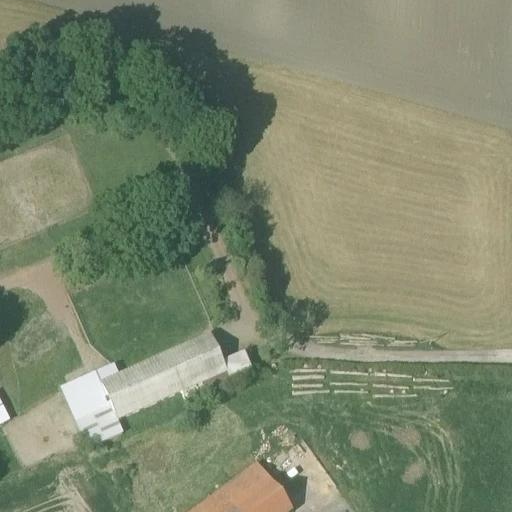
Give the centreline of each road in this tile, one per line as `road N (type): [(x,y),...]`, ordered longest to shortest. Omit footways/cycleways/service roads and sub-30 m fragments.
road 1 (track): [(511,363),(296,358),(248,333),(194,232),(172,163),(144,125),(84,108),(0,124)]
road 2 (track): [(0,286),(153,249)]
